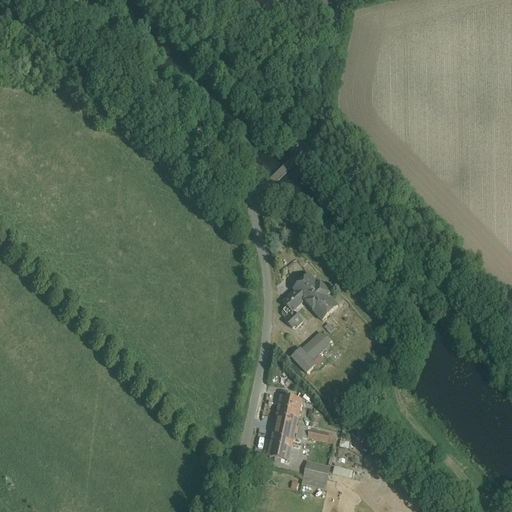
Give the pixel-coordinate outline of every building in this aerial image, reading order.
[(341,309),(309,275),(276,306),(287,318),(299,306),(320,328),(341,309)] [(313,369),(310,366),(329,348),(319,336),(299,354),(298,353),(287,362),(302,379),(313,369)] [(264,463),(287,468),(300,405),(278,400),(264,463)] [(308,434),(306,443),(325,447),(327,438),(308,434)] [(304,466),(299,487),(323,492),(328,471),(304,466)]
